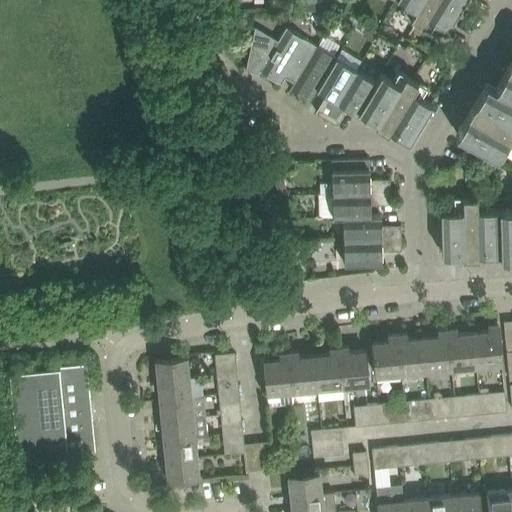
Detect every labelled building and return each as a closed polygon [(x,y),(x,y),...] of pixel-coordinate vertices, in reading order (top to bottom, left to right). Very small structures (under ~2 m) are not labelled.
[(404,0),(416,7),(411,15),(423,22),(428,14),(448,25),(462,0),(404,0)] [(350,15),(347,21),(356,26),(359,20),(350,15)] [(356,26),(355,27),(363,31),(367,24),(359,20),(356,26)] [(286,75),(290,77),(295,70),(290,67),(298,54),(307,60),(317,43),(286,25),(278,39),(255,25),(246,69),(259,72),(260,69),(281,82),(286,75)] [(312,100),(319,87),(338,56),(317,43),(307,60),(298,54),(290,67),(295,70),(290,77),(294,80),(290,87),(312,100)] [(317,112),(328,118),(357,68),(338,56),(319,87),(329,92),(317,112)] [(511,58),(495,86),(506,92),(511,96),(511,58)] [(358,112),(360,109),(369,94),(382,72),(380,71),(376,79),(357,68),(328,118),(338,124),(349,107),(358,112)] [(369,94),(360,109),(378,121),(376,124),(389,131),(391,128),(410,140),(432,102),(413,90),(418,81),(406,74),(401,83),(382,72),(369,94)] [(486,81),(456,133),(470,141),(475,144),(493,154),(497,157),(504,146),(511,150),(511,96),(506,92),(495,86),(492,85),(486,81)] [(332,168),(333,192),(390,190),(389,178),(369,179),(368,167),(369,167),(369,158),(332,158),(332,168)] [(283,181),(276,182),(277,194),(287,194),(287,191),(286,184),(285,183),(283,181)] [(333,192),(318,193),(319,216),(343,215),(370,214),(370,213),(370,210),(370,203),(390,202),(390,190),(333,192)] [(500,250),(500,206),(478,207),(477,197),(464,197),(464,207),(441,207),(442,251),(465,251),(465,255),(479,255),(479,251),(500,250)] [(511,206),(500,206),(500,250),(501,254),(511,254),(511,206)] [(343,215),(344,238),(401,236),(401,224),(380,225),(380,213),(370,214),(343,215)] [(401,236),(344,238),(345,262),(382,261),(382,249),(402,248),(401,236)] [(295,269),(296,277),(305,277),(305,269),(295,269)] [(489,328),(473,330),(477,364),(502,361),(498,322),(488,323),(489,328)] [(457,326),(448,327),(452,366),(477,364),(473,330),(458,331),(457,326)] [(438,333),(423,335),(426,369),(452,366),(448,327),(438,328),(438,333)] [(407,331),(397,332),(401,372),(426,369),(423,335),(408,336),(407,331)] [(401,372),(397,332),(388,333),(388,338),(372,340),(376,374),(401,372)] [(349,344),(339,345),(343,384),(369,381),(366,347),(349,349),(349,344)] [(330,351),(314,352),(318,386),(343,384),(339,345),(329,346),(330,351)] [(299,349),(289,350),(293,389),(318,386),(314,352),(299,354),(299,349)] [(293,389),(289,350),(279,351),(280,356),(264,357),(267,391),(293,389)] [(234,351),(215,353),(216,361),(235,359),(234,351)] [(152,368),(154,379),(189,375),(187,355),(155,358),(156,367),(152,368)] [(0,443),(1,458),(95,449),(87,362),(9,369),(12,401),(0,402),(0,443)] [(158,387),(159,398),(191,395),(189,375),(154,379),(154,387),(158,387)] [(238,382),(218,384),(219,392),(238,391),(238,382)] [(238,391),(219,392),(219,401),(239,399),(238,391)] [(492,391),(480,392),(482,412),(494,411),(492,391)] [(482,412),(480,392),(468,393),(469,413),(482,412)] [(156,408),(157,419),(193,415),(191,395),(159,398),(160,408),(156,408)] [(442,396),(429,397),(430,417),(444,415),(442,396)] [(430,417),(429,397),(418,398),(420,418),(430,417)] [(392,401),(380,402),(382,422),(394,421),(392,401)] [(382,422),(380,402),(368,403),(370,423),(382,422)] [(162,428),(163,438),(195,435),(193,415),(157,419),(158,428),(162,428)] [(241,422),(222,424),(222,433),(242,431),(241,422)] [(312,429),(314,442),(343,439),(342,426),(312,429)] [(160,448),(161,459),(197,455),(195,435),(163,438),(164,448),(160,448)] [(491,435),(478,436),(480,456),(493,455),(491,435)] [(480,456),(478,436),(465,437),(467,458),(480,456)] [(256,440),(257,449),(259,468),(272,467),(269,439),(256,440)] [(343,439),(314,442),(315,455),(345,452),(343,439)] [(244,450),(244,451),(257,449),(256,440),(223,443),(224,452),(244,450)] [(438,440),(423,442),(425,462),(440,460),(438,440)] [(425,462),(423,442),(412,443),(414,463),(425,462)] [(388,465),(386,446),(372,447),(375,467),(388,465)] [(257,449),(244,451),(246,469),(259,468),(257,449)] [(367,450),(354,451),(357,476),(369,475),(367,450)] [(298,451),(290,452),(291,462),(299,462),(298,451)] [(197,455),(161,459),(162,468),(166,468),(167,479),(199,476),(197,455)] [(287,484),(288,495),(323,491),(321,471),(290,474),(291,484),(287,484)] [(402,482),(376,485),(378,500),(379,511),(404,511),(403,498),(402,482)] [(511,511),(511,487),(487,490),(488,511),(511,511)] [(323,491),(288,495),(289,505),(293,504),(293,511),(316,511),(325,511),(335,510),(334,490),(323,491)] [(481,511),(479,491),(453,493),(455,511),(481,511)] [(455,511),(453,493),(428,495),(430,511),(455,511)] [(356,495),(357,508),(371,507),(370,494),(356,495)] [(430,511),(428,495),(403,498),(404,511),(430,511)]
